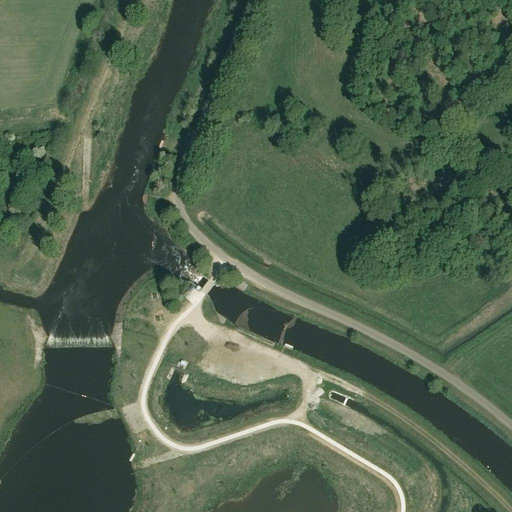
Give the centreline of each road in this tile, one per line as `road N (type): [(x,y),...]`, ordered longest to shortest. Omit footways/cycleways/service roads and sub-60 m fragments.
road 1 (unclassified): [(511,426),(391,342),(251,276),(186,220),(178,190),(251,0)]
road 2 (track): [(33,263),(132,0)]
road 3 (track): [(302,366),(392,410),(510,511)]
road 4 (track): [(189,310),(212,332),(302,366)]
